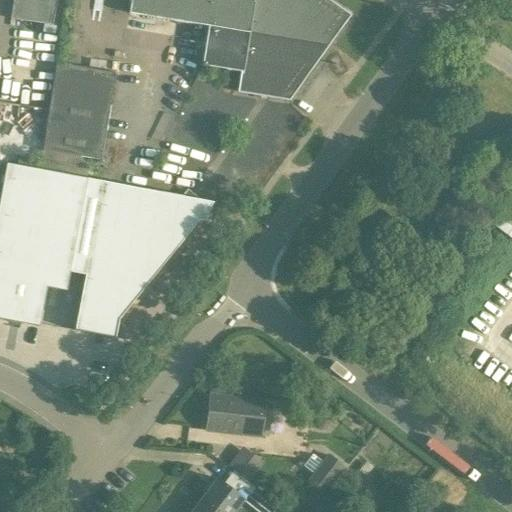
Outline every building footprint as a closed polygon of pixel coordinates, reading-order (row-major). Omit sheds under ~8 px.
[(51,27),(55,0),(12,0),(10,20),(51,27)] [(130,0),(128,14),(207,27),(201,67),(240,74),(237,93),(287,101),(323,51),(323,52),(331,41),(330,41),(348,17),(324,0),(130,0)] [(100,161),(114,74),(55,64),(41,151),(100,161)] [(65,292),(68,273),(86,180),(6,165),(0,194),(0,320),(38,327),(45,288),(65,292)] [(86,180),(68,273),(76,274),(83,276),(73,331),(114,338),(118,320),(196,223),(208,225),(213,203),(101,182),(93,181),(86,180)] [(458,256),(439,242),(431,253),(450,267),(458,256)] [(263,402),(209,396),(205,431),(259,437),(263,402)] [(243,445),(226,465),(246,482),(263,462),(243,445)] [(49,470),(54,452),(35,447),(30,465),(49,470)] [(327,454),(321,462),(312,455),(303,467),(312,474),(306,482),(324,496),(345,468),(327,454)] [(201,499),(217,511),(234,511),(242,502),(255,511),(286,511),(287,511),(278,504),(277,506),(248,483),(248,484),(232,472),(223,485),(216,479),(201,499)] [(378,484),(372,493),(379,498),(385,489),(378,484)] [(190,511),(217,511),(201,499),(190,511)]
